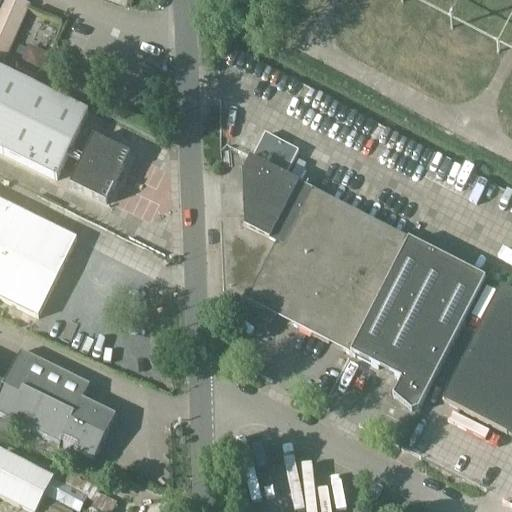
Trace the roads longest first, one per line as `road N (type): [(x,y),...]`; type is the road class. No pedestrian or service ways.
road 1 (unclassified): [(200,511),(181,0)]
road 2 (unknown): [(183,54),(69,0)]
